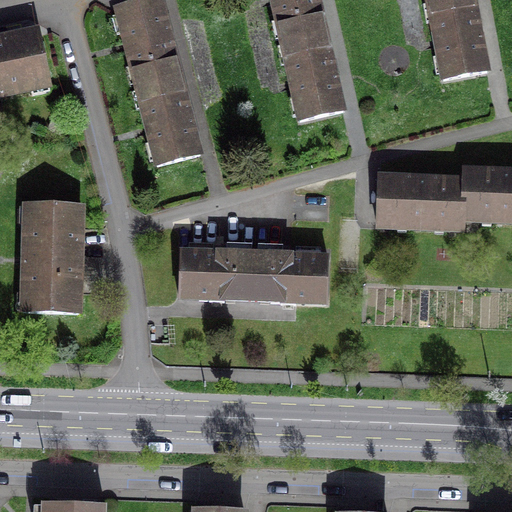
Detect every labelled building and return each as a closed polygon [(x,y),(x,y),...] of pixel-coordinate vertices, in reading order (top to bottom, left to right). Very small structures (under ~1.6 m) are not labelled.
[(323,0),(262,0),(294,131),(352,117),(323,0)] [(493,70),(474,0),(417,0),(439,84),(493,70)] [(202,155),(159,3),(108,18),(151,170),(202,155)] [(0,49),(0,110),(47,104),(38,44),(0,49)] [(463,242),(463,234),(511,236),(511,198),(463,195),(463,192),(367,191),(366,241),(463,242)] [(79,211),(17,210),(16,318),(77,319),(79,211)] [(172,252),(170,306),(320,312),(322,258),(172,252)]
